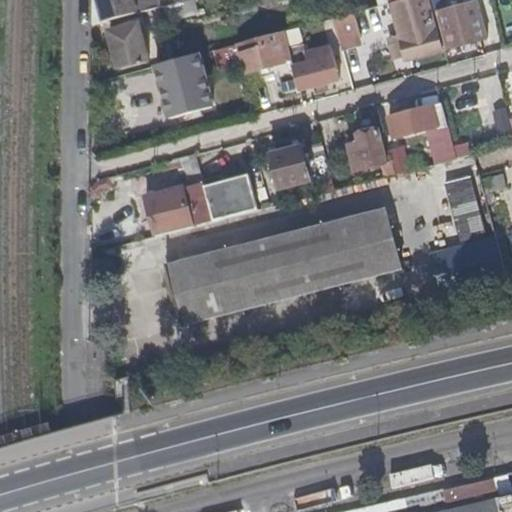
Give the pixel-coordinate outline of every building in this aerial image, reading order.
[(101,0),(107,23),(161,8),(158,0),(152,0),(135,4),(133,0),(101,0)] [(196,0),(158,0),(161,8),(165,24),(200,14),(196,0)] [(445,52),(432,0),(409,0),(392,4),(390,5),(405,61),(445,52)] [(487,42),(478,4),(439,14),(449,52),(487,42)] [(334,25),(340,50),(353,47),(347,21),(334,25)] [(110,32),(120,71),(150,63),(141,25),(110,32)] [(280,44),(277,35),(262,39),(264,49),(280,44)] [(241,63),(244,75),(260,71),(268,69),(285,65),(280,44),(264,49),(262,39),(237,46),(241,63)] [(213,70),(241,63),(237,46),(210,54),(213,70)] [(295,71),(300,92),(340,82),(332,50),(308,56),(310,67),(295,71)] [(201,56),(156,68),(170,115),(213,104),(201,56)] [(268,69),(260,71),(261,78),(269,76),(268,69)] [(287,96),(300,92),(295,71),(283,74),(287,96)] [(434,109),(391,120),(395,140),(439,129),(434,109)] [(386,180),(397,177),(393,163),(392,162),(387,163),(379,131),(359,135),(361,145),(349,147),(355,173),(383,167),(386,180)] [(457,137),(438,139),(441,163),(460,161),(457,137)] [(276,172),(279,183),(281,190),(312,182),(304,148),(273,156),(276,172)] [(271,184),(279,183),(276,172),(268,174),(271,184)] [(251,177),(207,189),(216,222),(259,210),(251,177)] [(474,177),(451,183),(467,236),(490,231),(474,177)] [(279,197),(281,207),(335,193),(333,185),(279,197)] [(149,199),(158,238),(193,229),(184,191),(149,199)] [(389,213),(167,267),(181,328),(403,272),(389,213)] [(447,490),(352,511),(449,511),(450,511),(449,500),(447,490)] [(450,511),(498,501),(496,490),(449,500),(450,511)] [(511,511),(511,497),(498,501),(500,511),(511,511)] [(500,511),(498,501),(450,511),(449,511),(500,511)]
